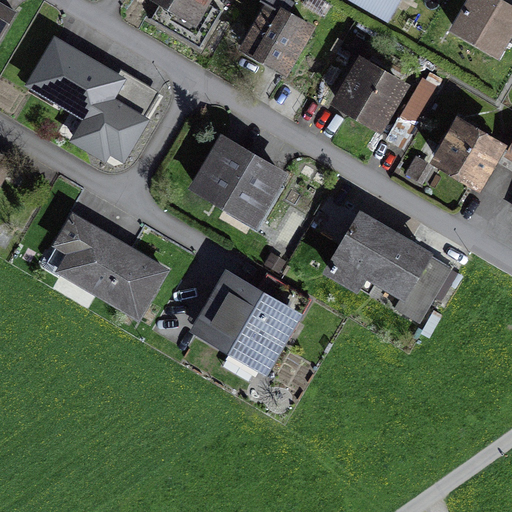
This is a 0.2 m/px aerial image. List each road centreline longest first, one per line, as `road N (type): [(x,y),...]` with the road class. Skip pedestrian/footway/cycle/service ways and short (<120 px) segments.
road 1 (residential): [(195,79),(511,263)]
road 2 (residential): [(64,0),(195,79)]
road 3 (residential): [(0,127),(127,201)]
road 4 (residential): [(127,201),(195,79)]
road 5 (residential): [(127,201),(244,270)]
